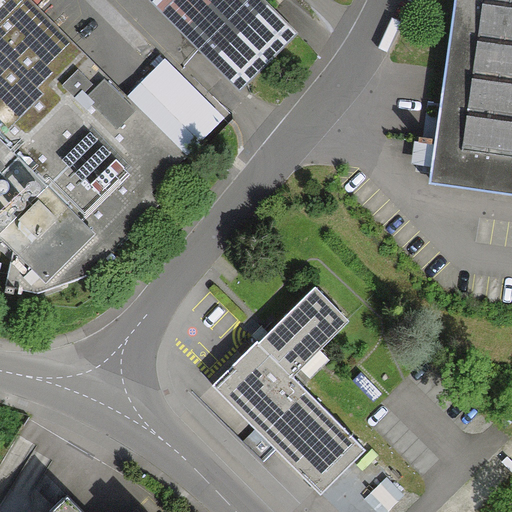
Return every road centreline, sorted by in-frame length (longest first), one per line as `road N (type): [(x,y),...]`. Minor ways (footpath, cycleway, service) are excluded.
road 1 (unclassified): [(98,403),(126,342),(326,104),(388,0)]
road 2 (unclassified): [(98,403),(167,441),(240,511)]
